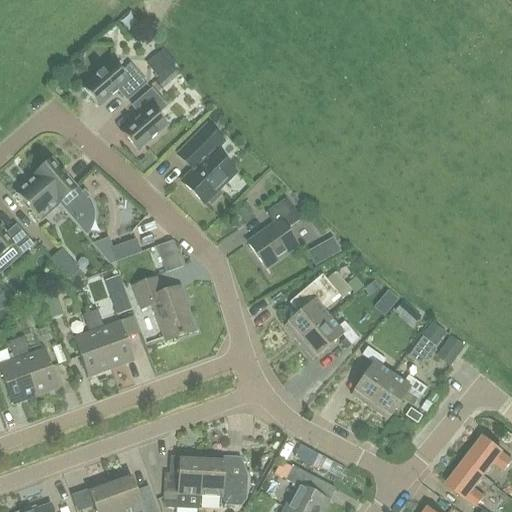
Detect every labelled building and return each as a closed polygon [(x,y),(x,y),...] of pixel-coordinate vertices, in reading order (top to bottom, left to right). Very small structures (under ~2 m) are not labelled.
[(158,77),(174,64),(166,55),(150,68),(158,77)] [(99,108),(118,91),(126,101),(145,84),(130,66),(120,74),(111,63),(82,89),(99,108)] [(162,90),(178,75),(172,67),(155,82),(162,90)] [(120,133),(137,153),(166,127),(156,115),(167,107),(151,88),(131,106),(140,116),(120,133)] [(214,112),(208,119),(214,125),(221,118),(214,112)] [(207,202),(211,205),(221,195),(218,191),(235,174),(213,152),(222,143),(206,126),(177,155),(192,171),(181,183),(204,205),(207,202)] [(51,160),(32,176),(57,205),(86,238),(87,237),(81,229),(88,223),(91,215),(90,207),(86,200),(89,197),(84,191),(81,193),(51,160)] [(57,205),(32,176),(33,177),(14,193),(39,221),(57,205)] [(268,276),(264,270),(296,247),(285,231),(300,221),(285,200),(265,215),(274,226),(246,246),(268,276)] [(0,256),(14,244),(22,254),(32,245),(15,226),(6,234),(0,227),(0,256)] [(109,265),(141,253),(136,239),(112,248),(108,238),(91,244),(109,265)] [(323,262),(315,248),(306,254),(314,267),(323,262)] [(68,279),(77,271),(61,252),(51,260),(67,279),(68,279)] [(84,279),(77,271),(68,279),(72,283),(84,279)] [(297,345),(328,319),(319,309),(336,295),(335,294),(321,277),(289,304),(298,316),(283,328),(297,345)] [(150,307),(163,339),(176,334),(177,338),(195,331),(179,288),(161,294),(155,280),(132,289),(140,310),(150,307)] [(364,289),(369,295),(379,287),(373,281),(364,289)] [(343,303),(350,297),(343,288),(335,294),(336,295),(343,303)] [(43,296),(47,308),(48,308),(59,304),(55,292),(48,294),(44,296),(43,296)] [(1,295),(0,295),(0,310),(10,306),(1,295)] [(113,301),(118,313),(128,309),(123,297),(113,301)] [(389,311),(378,302),(373,308),(384,317),(389,311)] [(394,313),(399,318),(408,308),(402,303),(394,313)] [(96,310),(89,312),(110,371),(133,363),(118,323),(103,328),(96,310)] [(88,334),(72,340),(87,379),(110,371),(89,312),(81,315),(88,334)] [(336,330),(328,319),(297,345),(312,362),(341,338),(350,348),(357,341),(343,324),(336,330)] [(431,324),(421,338),(434,347),(444,334),(431,324)] [(22,337),(14,339),(20,359),(35,398),(58,390),(43,351),(28,356),(22,337)] [(20,359),(14,339),(6,342),(13,362),(0,366),(0,375),(11,407),(35,398),(20,359)] [(449,339),(435,358),(448,368),(463,349),(449,339)] [(368,409),(391,377),(379,369),(384,362),(366,350),(361,357),(372,365),(350,397),(368,409)] [(401,384),(391,377),(368,409),(387,422),(408,390),(420,398),(425,390),(406,377),(401,384)] [(433,405),(438,398),(432,394),(427,401),(433,405)] [(425,401),(420,409),(425,413),(431,405),(425,401)] [(421,418),(410,410),(405,417),(416,425),(421,418)] [(484,439),(465,463),(483,477),(494,464),(503,472),(511,461),(502,454),(502,453),(484,439)] [(317,456),(318,455),(300,445),(293,458),(311,468),(317,456)] [(197,511),(200,458),(199,458),(200,455),(182,454),(182,457),(178,457),(177,475),(163,475),(161,504),(165,509),(197,511)] [(200,458),(197,511),(198,511),(199,497),(219,498),(218,506),(241,507),(246,500),(248,479),(235,478),(220,477),(222,459),(200,458)] [(483,477),(465,463),(447,487),(465,501),(475,508),(483,499),(473,491),(483,477)] [(283,509),(288,511),(322,511),(327,503),(310,494),(316,481),(291,467),(284,481),(295,487),(283,509)] [(127,475),(106,482),(117,511),(155,511),(147,488),(134,492),(127,475)] [(117,511),(106,482),(86,490),(92,507),(79,511),(117,511)]
